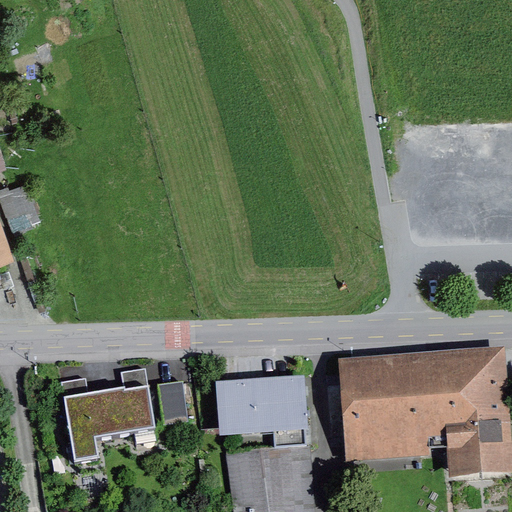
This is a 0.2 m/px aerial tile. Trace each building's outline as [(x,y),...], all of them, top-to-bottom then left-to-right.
[(14,56),(22,81),(60,68),(52,43),(14,56)] [(511,124),(494,125),(494,149),(511,148),(511,124)] [(0,263),(14,259),(0,219),(0,263)] [(511,480),(511,413),(507,350),(337,364),(346,468),(455,459),(457,485),(511,480)] [(307,382),(218,389),(223,443),(311,436),(307,382)] [(148,389),(64,403),(74,465),(98,461),(95,443),(155,433),(148,389)] [(183,389),(159,392),(164,430),(188,427),(183,389)] [(314,511),(309,452),(226,459),(230,511),(314,511)]
